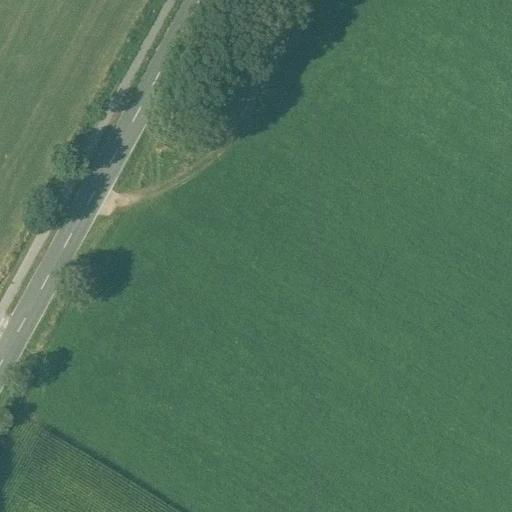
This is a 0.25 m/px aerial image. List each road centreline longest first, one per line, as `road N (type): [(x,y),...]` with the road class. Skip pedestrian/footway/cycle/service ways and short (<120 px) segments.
road 1 (tertiary): [(198,0),(14,339)]
road 2 (track): [(300,0),(171,172),(113,204),(91,196)]
